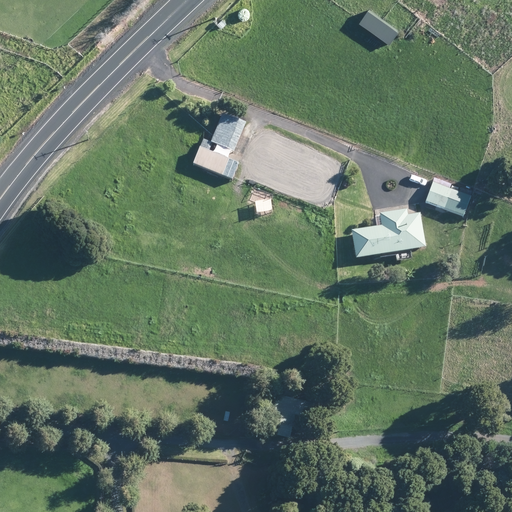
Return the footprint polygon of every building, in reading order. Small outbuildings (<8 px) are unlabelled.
[(400,32),(370,12),(362,24),(393,44),(400,32)] [(246,126),(224,116),(212,145),(234,155),(246,126)] [(240,166),(201,150),(194,167),(233,182),(240,166)] [(471,200),(433,186),(426,204),(464,218),(471,200)] [(407,218),(406,212),(381,216),(383,229),(352,233),(357,261),(426,251),(421,216),(407,218)]
